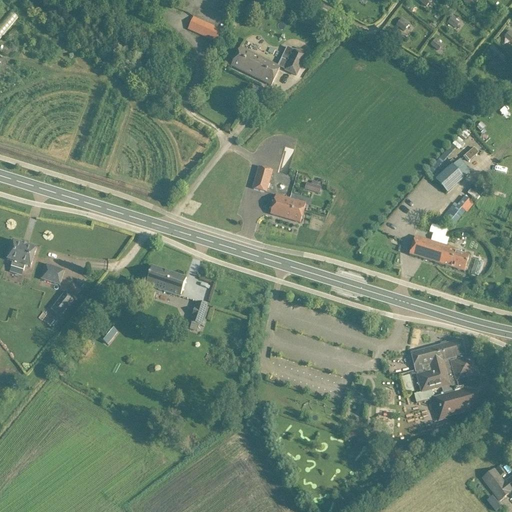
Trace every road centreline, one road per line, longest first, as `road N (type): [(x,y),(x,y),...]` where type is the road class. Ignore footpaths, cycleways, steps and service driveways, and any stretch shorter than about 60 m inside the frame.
road 1 (secondary): [(0,175),(511,334)]
road 2 (track): [(148,233),(0,418)]
